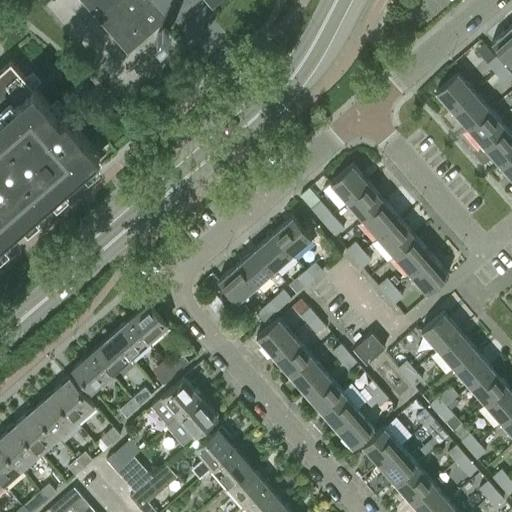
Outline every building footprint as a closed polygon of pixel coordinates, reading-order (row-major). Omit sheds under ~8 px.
[(83,0),(127,49),(166,15),(171,21),(194,0),(83,0)] [(509,59),(511,56),(511,28),(508,24),(491,39),(509,59)] [(492,69),(502,61),(494,52),(484,60),(492,69)] [(0,235),(35,205),(98,150),(63,111),(60,114),(10,58),(0,66),(0,235)] [(455,59),(448,65),(453,70),(455,69),(455,70),(460,66),(455,59)] [(500,78),(510,70),(502,61),(492,69),(500,78)] [(449,106),(470,87),(455,70),(455,69),(453,70),(433,88),(449,106)] [(465,124),(486,106),(470,87),(449,106),(465,124)] [(481,143),(502,124),(486,106),(465,124),(481,143)] [(497,161),(511,147),(511,135),(502,124),(481,143),(497,161)] [(511,178),(511,147),(497,161),(511,178)] [(344,198),(366,179),(350,161),(328,179),(344,198)] [(360,216),(382,197),(366,179),(344,198),(360,216)] [(320,219),(329,211),(317,197),(308,205),(320,219)] [(376,234),(397,216),(382,197),(360,216),(376,234)] [(332,232),(341,225),(329,211),(320,219),(332,232)] [(290,250),(309,234),(290,212),(271,228),(290,250)] [(392,252),(413,234),(397,216),(376,234),(392,252)] [(272,266),(290,250),(271,228),(253,244),(272,266)] [(408,271),(429,252),(413,234),(392,252),(408,271)] [(352,255),(361,247),(352,238),(343,246),(352,255)] [(254,282),(272,266),(253,244),(235,260),(254,282)] [(359,264),(368,256),(361,247),(352,255),(359,264)] [(424,289),(445,271),(429,252),(408,271),(424,289)] [(235,298),(254,282),(235,260),(216,276),(235,298)] [(312,275),(321,268),(314,260),(305,267),(312,275)] [(303,283),(312,275),(305,267),(296,275),(303,283)] [(383,292),(393,284),(383,273),(374,281),(383,292)] [(391,300),(400,292),(393,284),(383,292),(391,300)] [(275,307),(289,296),(282,287),(268,299),(275,307)] [(147,338),(166,322),(147,299),(128,316),(147,338)] [(262,319),(275,307),(268,299),(255,311),(262,319)] [(308,322),(318,314),(310,304),(300,312),(308,322)] [(435,346),(456,328),(441,309),(419,327),(435,346)] [(317,331),(326,323),(318,314),(308,322),(317,331)] [(270,352),(291,333),(275,315),(254,334),(270,352)] [(128,354),(147,338),(128,316),(109,332),(128,354)] [(383,344),(370,329),(369,328),(350,345),(364,361),(383,344)] [(451,364),(472,346),(456,328),(435,346),(451,364)] [(110,371),(128,354),(109,332),(90,348),(110,371)] [(285,370),(307,352),(291,333),(270,352),(285,370)] [(340,358),(349,350),(341,341),(332,349),(340,358)] [(467,383),(488,364),(472,346),(451,364),(467,383)] [(90,388),(110,371),(90,348),(71,365),(90,388)] [(348,367),(357,360),(349,350),(340,358),(348,367)] [(175,370),(187,360),(180,351),(168,362),(175,370)] [(302,388),(323,370),(307,352),(285,370),(302,388)] [(402,374),(411,366),(404,358),(395,366),(402,374)] [(162,382),(175,370),(168,362),(155,374),(162,382)] [(483,401),(504,383),(488,364),(467,383),(483,401)] [(410,383),(419,375),(411,366),(402,374),(410,383)] [(318,407),(339,388),(323,370),(302,388),(318,407)] [(74,418),(93,402),(68,373),(49,390),(74,418)] [(166,421),(198,393),(182,374),(150,403),(166,421)] [(371,394),(380,386),(372,377),(363,385),(371,394)] [(446,403),(458,392),(451,383),(429,401),(437,410),(446,403)] [(498,419),(511,407),(511,392),(504,383),(483,401),(498,419)] [(138,403),(150,392),(143,384),(130,395),(138,403)] [(379,403),(388,395),(380,386),(371,394),(379,403)] [(333,425),(355,407),(339,388),(318,407),(333,425)] [(56,434),(74,418),(49,390),(31,405),(56,434)] [(183,441),(215,412),(198,393),(166,421),(183,441)] [(124,414),(138,403),(130,395),(117,406),(124,414)] [(445,420),(454,412),(446,403),(437,410),(445,420)] [(38,449),(56,434),(31,405),(13,421),(38,449)] [(423,423),(432,415),(425,406),(415,414),(423,423)] [(350,444),(371,425),(355,407),(333,425),(350,444)] [(511,435),(511,407),(498,419),(511,435)] [(431,432),(440,424),(432,415),(423,423),(431,432)] [(0,442),(20,465),(38,449),(13,421),(0,432),(0,442)] [(112,440),(121,432),(113,423),(104,432),(112,440)] [(375,461),(397,442),(381,424),(359,443),(375,461)] [(211,464),(233,445),(216,425),(194,445),(211,464)] [(469,447),(478,439),(470,430),(460,438),(469,447)] [(477,456),(486,448),(478,439),(469,447),(477,456)] [(0,478),(2,481),(20,465),(0,442),(0,478)] [(391,480),(413,460),(397,442),(375,461),(391,480)] [(458,462),(467,455),(456,442),(447,450),(458,462)] [(227,483),(249,463),(233,445),(211,464),(227,483)] [(92,457),(91,456),(85,448),(76,457),(83,465),(92,457)] [(115,469),(122,462),(111,449),(104,456),(115,469)] [(468,475),(477,467),(467,455),(458,462),(468,475)] [(75,472),(83,465),(76,457),(67,464),(75,472)] [(407,498),(429,479),(413,460),(391,480),(407,498)] [(126,482),(134,475),(122,462),(115,469),(126,482)] [(243,502),(266,482),(249,463),(227,483),(243,502)] [(499,484),(507,476),(499,466),(490,474),(499,484)] [(506,492),(511,486),(511,481),(507,476),(499,484),(506,492)] [(419,511),(427,511),(445,497),(429,479),(407,498),(419,511)] [(484,495),(492,488),(485,479),(476,486),(484,495)] [(56,489),(55,488),(48,480),(40,488),(47,496),(56,489)] [(251,511),(268,511),(282,501),(266,482),(243,502),(251,511)] [(51,511),(57,511),(80,493),(72,484),(46,506),(47,507),(51,511)] [(38,504),(47,496),(40,488),(31,495),(38,504)] [(492,504),(500,497),(492,488),(484,495),(492,504)] [(76,511),(88,502),(80,493),(57,511),(76,511)] [(458,511),(445,497),(427,511),(458,511)] [(143,511),(154,511),(156,511),(145,498),(137,505),(143,511)] [(291,511),(282,501),(268,511),(291,511)] [(94,511),(95,511),(88,502),(76,511),(94,511)]
